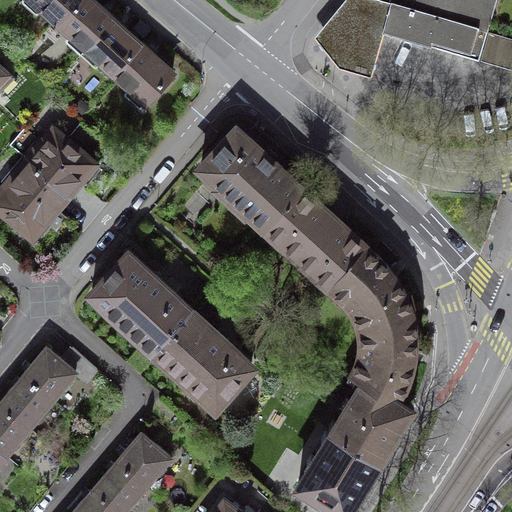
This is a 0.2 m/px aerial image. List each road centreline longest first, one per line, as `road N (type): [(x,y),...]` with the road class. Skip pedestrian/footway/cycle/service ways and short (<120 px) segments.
road 1 (residential): [(45,511),(135,405),(139,388),(43,301)]
road 2 (primary): [(411,211),(451,304),(463,367),(461,412)]
road 3 (primary): [(511,180),(453,181),(355,146)]
road 4 (residential): [(143,184),(249,62)]
road 5 (residential): [(43,301),(143,184)]
road 6 (primary): [(411,211),(510,308)]
road 7 (primary): [(355,146),(249,62)]
